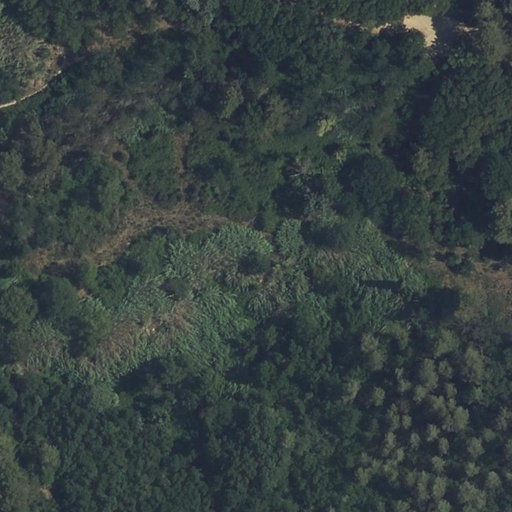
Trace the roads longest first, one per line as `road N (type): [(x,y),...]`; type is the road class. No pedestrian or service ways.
road 1 (track): [(345,20),(337,45),(285,64),(182,42),(104,44),(0,118)]
road 2 (track): [(292,0),(345,20),(438,22),(480,41),(511,69)]
